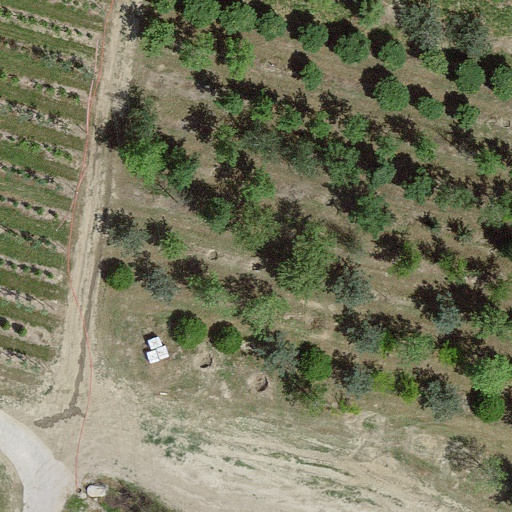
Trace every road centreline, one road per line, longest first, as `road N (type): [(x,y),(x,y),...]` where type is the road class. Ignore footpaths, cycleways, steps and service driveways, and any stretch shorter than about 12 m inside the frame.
road 1 (track): [(42,384),(328,442),(458,511)]
road 2 (track): [(112,0),(42,384)]
road 3 (track): [(42,384),(21,511)]
